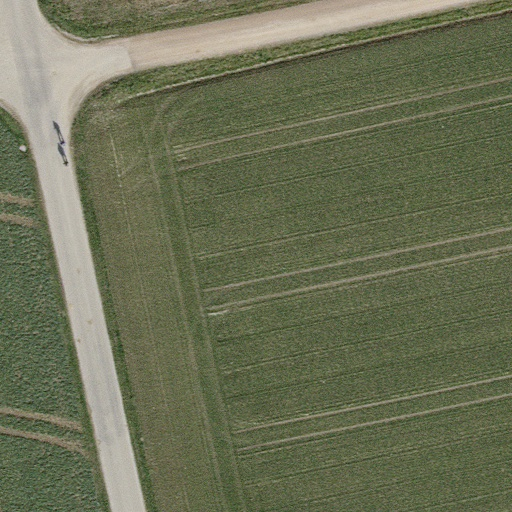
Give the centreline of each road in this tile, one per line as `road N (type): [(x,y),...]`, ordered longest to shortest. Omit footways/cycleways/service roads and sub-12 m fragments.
road 1 (track): [(4,0),(118,511)]
road 2 (track): [(427,0),(24,89),(0,84)]
